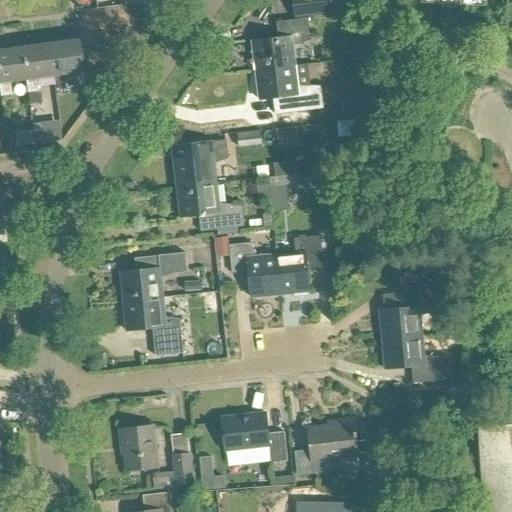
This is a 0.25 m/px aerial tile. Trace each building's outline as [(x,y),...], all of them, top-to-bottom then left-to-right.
[(330,0),(292,0),(294,18),(332,14),(330,0)] [(351,2),(342,15),(383,45),(392,32),(351,2)] [(278,38),(252,41),(256,71),(295,66),(292,46),(310,40),(307,18),(276,22),(278,38)] [(84,72),(80,40),(52,43),(57,75),(53,76),(55,89),(66,87),(64,74),(84,72)] [(52,43),(25,47),(30,79),(27,79),(28,92),(31,92),(33,106),(44,104),(42,91),(39,91),(38,78),(53,76),(57,75),(52,43)] [(30,79),(25,47),(0,50),(0,59),(3,82),(0,82),(0,83),(2,96),(12,95),(11,81),(27,79),(30,79)] [(310,86),(308,64),(295,66),(256,71),(259,100),(273,98),(275,114),(323,108),(320,86),(310,86)] [(334,110),(335,122),(357,119),(355,101),(342,102),(342,109),(334,110)] [(357,119),(335,122),(337,137),(359,135),(357,119)] [(238,148),(263,145),(261,131),(236,134),(238,148)] [(172,146),(177,189),(217,184),(215,163),(228,158),(226,140),(172,146)] [(271,178),(272,186),(270,187),(272,211),(289,210),(287,187),(309,185),(308,175),(299,176),(271,178)] [(242,206),(219,203),(217,184),(177,189),(181,218),(207,214),(209,230),(244,226),(242,206)] [(271,213),(263,214),(264,226),(272,226),(271,213)] [(296,253),(276,255),(280,294),(309,292),(307,266),(323,264),(321,236),(298,239),(296,253)] [(280,294),(276,255),(257,257),(252,243),(230,245),(232,273),(248,272),(251,297),(280,294)] [(445,251),(429,253),(431,271),(448,268),(445,251)] [(136,271),(120,272),(123,302),(163,298),(161,278),(175,273),(187,272),(185,252),(172,254),(172,255),(135,258),(136,271)] [(406,308),(380,310),(382,340),(422,336),(420,316),(438,311),(436,289),(404,292),(406,308)] [(205,313),(219,311),(217,293),(203,295),(205,313)] [(155,356),(183,353),(180,320),(165,317),(163,298),(123,302),(126,331),(152,328),(155,356)] [(422,336),(382,340),(385,369),(411,366),(413,382),(445,379),(442,357),(424,355),(422,336)] [(268,433),(266,413),(222,418),(226,450),(252,447),(253,457),(270,455),(271,462),(287,461),(284,431),(268,433)] [(308,428),(311,449),(294,451),(297,475),(327,472),(325,459),(358,455),(353,419),(336,420),(337,424),(308,428)] [(511,511),(511,424),(479,427),(484,511),(511,511)] [(153,425),(120,429),(121,447),(124,446),(126,471),(158,468),(153,425)] [(172,435),(173,454),(172,454),(173,471),(153,473),(155,489),(175,487),(175,484),(194,482),(191,452),(189,452),(187,433),(172,435)] [(145,511),(137,511),(172,511),(171,492),(143,495),(145,511)] [(192,492),(178,494),(180,511),(194,509),(192,492)] [(351,502),(350,511),(366,511),(367,502),(351,502)]
